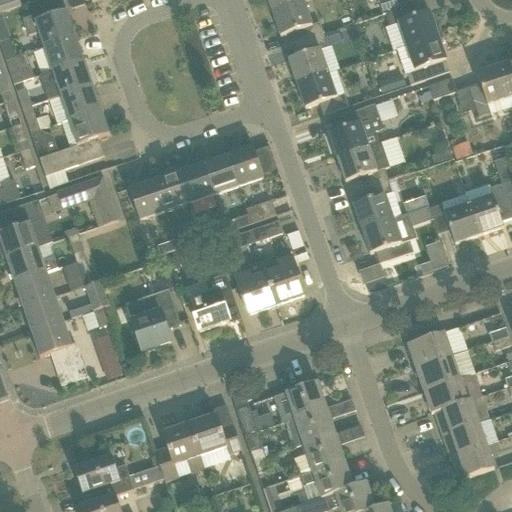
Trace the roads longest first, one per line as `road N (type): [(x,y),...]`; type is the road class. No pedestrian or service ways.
road 1 (residential): [(12,439),(344,325)]
road 2 (residential): [(268,107),(184,135),(163,135),(141,118),(121,39),(137,18),(191,0)]
road 3 (residential): [(268,107),(344,325)]
road 4 (residential): [(434,511),(396,473),(344,325)]
road 5 (residential): [(344,325),(511,267)]
